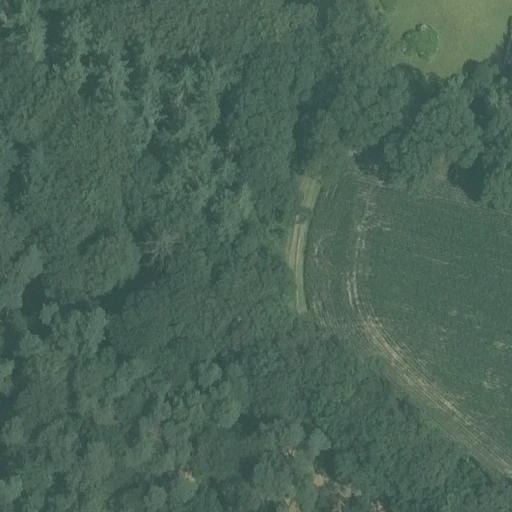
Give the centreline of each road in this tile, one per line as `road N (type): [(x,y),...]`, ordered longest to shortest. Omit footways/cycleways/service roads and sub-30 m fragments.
road 1 (track): [(0,85),(458,511)]
road 2 (track): [(5,0),(511,149)]
road 3 (track): [(511,125),(450,140),(359,126),(338,138),(312,167),(302,199),(293,363)]
